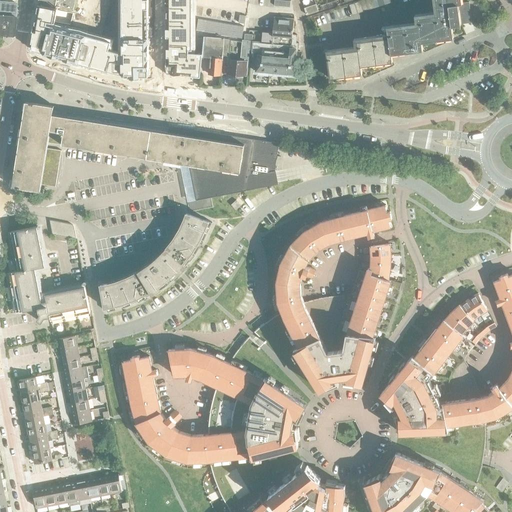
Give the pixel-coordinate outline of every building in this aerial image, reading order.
[(0,0),(0,14),(15,15),(16,14),(17,10),(15,8),(15,2),(14,2),(14,0),(0,0)] [(33,34),(32,42),(33,42),(33,43),(34,43),(37,44),(36,49),(35,50),(43,52),(42,53),(44,54),(44,53),(45,50),(50,51),(49,54),(49,55),(58,58),(59,57),(64,58),(64,59),(74,62),(74,61),(75,58),(80,59),(79,62),(78,62),(78,63),(80,63),(88,65),(88,64),(89,62),(94,63),(93,66),(103,69),(103,68),(103,66),(108,67),(108,69),(107,70),(108,70),(122,74),(122,76),(130,76),(130,78),(140,78),(140,75),(140,73),(144,69),(148,69),(149,69),(149,59),(149,54),(149,43),(148,43),(148,44),(146,44),(146,38),(148,38),(148,39),(149,39),(149,37),(148,37),(148,28),(145,28),(145,23),(148,23),(148,21),(148,22),(145,22),(145,16),(148,16),(148,17),(148,8),(149,8),(148,0),(122,0),(122,52),(119,52),(120,52),(109,48),(112,40),(47,23),(48,21),(55,22),(55,21),(56,15),(57,10),(58,8),(38,4),(38,7),(37,12),(36,17),(35,24),(34,24),(32,34),(33,34)] [(38,2),(38,4),(73,10),(75,0),(37,0),(37,1),(38,2)] [(165,0),(166,5),(167,5),(171,5),(171,10),(167,10),(166,10),(166,11),(166,18),(167,18),(171,18),(171,23),(167,23),(167,22),(166,22),(166,23),(166,24),(167,24),(171,24),(171,29),(167,29),(167,28),(166,28),(166,37),(166,44),(167,44),(171,44),(171,48),(167,48),(166,48),(166,50),(167,50),(167,55),(166,55),(166,59),(166,69),(167,69),(167,68),(171,69),(171,73),(171,74),(176,75),(186,76),(186,75),(186,71),(192,72),(192,75),(191,75),(191,76),(200,77),(202,53),(189,52),(189,50),(192,50),(192,0),(165,0)] [(359,49),(327,53),(330,78),(362,74),(361,66),(392,62),(391,54),(423,49),(422,42),(453,37),(452,25),(472,23),(469,2),(462,3),(461,0),(436,0),(437,5),(449,4),(450,12),(419,16),(420,24),(388,28),(389,36),(358,41),(359,49)] [(364,0),(363,0),(360,1),(363,12),(368,10),(364,0)] [(370,0),(364,0),(368,10),(374,8),(370,0)] [(376,0),(370,0),(374,8),(379,7),(376,0)] [(359,1),(354,3),(358,14),(363,12),(359,1)] [(354,3),(349,5),(352,16),(358,14),(354,3)] [(316,4),(304,8),(307,15),(319,11),(316,4)] [(14,16),(15,15),(0,14),(0,34),(10,35),(13,33),(14,16)] [(253,40),(252,52),(258,52),(256,71),(270,72),(274,73),(274,76),(287,77),(288,74),(295,75),(297,58),(299,58),(300,50),(298,50),(299,43),(297,42),(298,34),(297,34),(292,34),(294,19),(274,17),(273,32),(262,31),(261,41),(253,40)] [(198,18),(196,30),(242,38),(244,26),(198,18)] [(224,39),(204,35),(203,57),(210,57),(209,66),(210,67),(209,74),(220,75),(220,71),(221,71),(224,39)] [(245,76),(246,67),(248,67),(249,50),(251,50),(252,40),(242,40),(241,60),(229,59),(228,74),(245,76)] [(196,200),(231,193),(268,186),(278,184),(278,183),(275,170),(279,144),(280,144),(280,143),(175,126),(168,132),(66,115),(66,118),(52,115),(54,105),(26,100),(12,186),(40,190),(41,184),(42,177),(43,172),(44,166),(45,160),(46,154),(47,147),(48,141),(189,164),(196,199),(195,199),(196,200)] [(47,147),(46,154),(61,156),(62,150),(47,147)] [(61,156),(46,154),(45,160),(60,162),(61,156)] [(60,162),(45,160),(44,166),(59,168),(60,162)] [(59,168),(44,166),(43,172),(58,174),(59,168)] [(58,174),(43,172),(42,177),(57,180),(58,174)] [(57,180),(42,177),(41,184),(56,186),(57,180)] [(241,205),(236,200),(231,204),(236,209),(241,205)] [(277,281),(279,300),(285,318),(299,346),(294,348),(320,390),(328,386),(327,384),(337,379),(334,374),(345,372),(344,378),(355,380),(354,383),(362,384),(376,336),(373,336),(391,280),(389,279),(370,273),(351,333),(347,332),(344,349),(328,352),(327,351),(320,336),(317,338),(302,309),(301,303),(298,296),(297,282),(300,269),(307,256),(316,246),(328,239),(342,236),(357,232),(372,228),(377,227),(377,230),(391,227),(389,219),(392,218),(390,211),(388,212),(386,204),(338,216),(321,221),(304,231),(291,245),(281,262),(277,281)] [(173,238),(174,238),(166,248),(165,248),(166,248),(157,257),(150,263),(140,270),(139,270),(129,276),(128,275),(128,276),(117,280),(116,280),(116,281),(107,283),(101,284),(106,311),(109,310),(116,308),(117,308),(124,306),(125,306),(131,304),(132,304),(132,303),(139,301),(140,300),(146,297),(153,293),(153,294),(167,284),(175,277),(185,267),(186,266),(191,260),(191,259),(196,254),(196,253),(200,247),(201,246),(200,246),(204,240),(208,233),(208,232),(211,226),(211,225),(212,222),(187,213),(184,219),(181,227),(180,227),(174,238),(173,238)] [(70,223),(50,220),(52,233),(76,238),(74,226),(73,225),(72,224),(71,224),(70,223)] [(17,311),(39,306),(40,313),(37,318),(42,321),(45,316),(51,316),(51,319),(91,312),(86,285),(46,292),(47,299),(43,300),(36,267),(45,265),(37,226),(11,231),(18,269),(9,271),(17,311)] [(391,254),(390,243),(371,246),(371,255),(391,254)] [(371,255),(371,263),(391,265),(391,254),(371,255)] [(389,279),(391,265),(371,263),(370,268),(372,269),(370,273),(389,279)] [(305,265),(302,275),(302,274),(304,275),(306,275),(313,278),(316,270),(309,267),(305,266),(306,265),(305,265)] [(511,370),(508,378),(500,387),(500,386),(500,387),(496,390),(494,390),(495,389),(492,391),(488,394),(480,396),(479,392),(479,391),(478,387),(478,386),(477,386),(476,382),(476,381),(475,381),(474,377),(473,377),(472,373),(471,372),(469,368),(470,368),(469,367),(469,368),(467,364),(467,363),(466,363),(464,359),(474,345),(465,338),(466,336),(464,334),(462,333),(468,327),(474,321),(473,320),(480,315),(488,310),(478,292),(469,298),(461,305),(460,304),(451,311),(445,319),(444,319),(437,328),(437,327),(436,327),(420,348),(421,349),(415,357),(412,355),(406,363),(408,365),(403,370),(401,368),(395,376),(397,378),(393,382),(392,380),(380,393),(386,399),(388,398),(395,406),(400,402),(405,411),(399,412),(401,423),(398,424),(399,432),(417,431),(416,428),(422,428),(422,431),(432,430),(432,428),(439,427),(439,430),(448,430),(449,430),(448,424),(479,420),(485,419),(497,415),(511,406),(511,274),(508,276),(507,273),(501,276),(501,278),(494,281),(499,294),(501,298),(503,304),(511,327),(511,329),(511,370)] [(256,330),(254,332),(265,343),(272,337),(279,332),(285,329),(278,315),(277,314),(277,315),(273,317),(272,318),(269,320),(268,321),(264,324),(264,323),(264,324),(260,327),(259,327),(260,327),(256,330)] [(58,338),(60,349),(78,345),(76,334),(58,338)] [(232,359),(231,359),(245,367),(250,359),(256,352),(260,347),(249,336),(248,338),(245,342),(244,342),(241,346),(238,350),(237,350),(237,351),(235,354),(234,355),(232,359)] [(62,359),(80,356),(78,345),(60,349),(62,359)] [(133,359),(123,361),(132,404),(137,423),(149,441),(167,455),(188,461),(208,461),(250,456),(250,458),(298,446),(297,438),(295,438),(293,427),(287,428),(289,417),(295,420),(299,410),(302,412),(305,404),(264,377),(264,378),(230,362),(213,354),(191,348),(169,349),(174,375),(184,374),(183,371),(188,371),(202,375),(218,383),(217,386),(216,390),(216,389),(215,390),(216,390),(214,394),(214,395),(213,399),(213,400),(212,404),(212,405),(211,409),(211,410),(210,414),(210,415),(209,419),(209,420),(209,424),(209,425),(209,429),(209,430),(209,434),(205,434),(204,434),(205,438),(191,438),(186,436),(178,434),(166,425),(158,413),(155,399),(148,366),(151,365),(149,356),(140,357),(139,355),(132,356),(133,359)] [(62,359),(65,370),(82,366),(80,356),(62,359)] [(82,366),(65,370),(67,380),(84,377),(82,366)] [(20,386),(21,391),(54,385),(54,382),(52,382),(47,383),(47,382),(38,384),(36,376),(19,379),(20,382),(18,382),(19,386),(20,386)] [(67,380),(69,391),(86,388),(84,377),(67,380)] [(23,402),(24,403),(41,400),(40,392),(53,390),(53,386),(54,385),(21,391),(23,397),(21,398),(22,402),(23,402)] [(71,402),(88,398),(86,388),(69,391),(71,402)] [(71,402),(73,413),(90,409),(88,398),(71,402)] [(43,408),(41,400),(24,403),(24,405),(23,405),(24,410),(25,410),(26,415),(52,409),(52,406),(43,408)] [(28,426),(46,423),(44,416),(53,414),(52,409),(26,415),(27,421),(26,421),(27,426),(28,426)] [(73,413),(75,423),(93,420),(90,409),(73,413)] [(175,411),(166,419),(172,426),(181,417),(180,416),(175,411),(176,411),(175,410),(175,411)] [(30,433),(31,438),(48,435),(46,423),(28,426),(29,429),(28,429),(29,433),(30,433)] [(33,449),(33,450),(50,447),(49,440),(52,440),(52,439),(58,438),(57,433),(49,435),(48,435),(31,438),(32,444),(31,445),(32,449),(33,449)] [(34,457),(35,462),(53,459),(50,447),(33,450),(33,452),(32,452),(33,457),(34,457)] [(441,471),(442,471),(396,453),(387,468),(381,474),(365,482),(376,511),(409,511),(428,494),(441,471)] [(325,482),(307,466),(267,496),(274,500),(258,511),(342,511),(346,487),(325,482)] [(456,511),(471,511),(484,499),(473,492),(473,491),(465,485),(460,482),(451,476),(450,477),(448,475),(441,471),(428,494),(454,510),(456,511)] [(112,492),(122,490),(126,490),(123,474),(119,475),(119,473),(108,475),(112,492)] [(108,475),(98,477),(101,494),(112,492),(108,475)] [(98,477),(87,479),(90,496),(101,494),(98,477)] [(509,482),(503,478),(496,487),(502,492),(505,488),(509,482)] [(87,479),(76,481),(80,498),(90,496),(87,479)] [(76,481),(66,483),(70,505),(80,503),(79,498),(80,498),(76,481)] [(55,485),(58,502),(68,501),(69,505),(70,505),(66,483),(55,485)] [(55,485),(44,487),(48,504),(58,502),(55,485)] [(34,489),(37,506),(48,504),(44,487),(34,489)] [(481,502),(484,499),(471,511),(489,511),(490,511),(481,502)]
